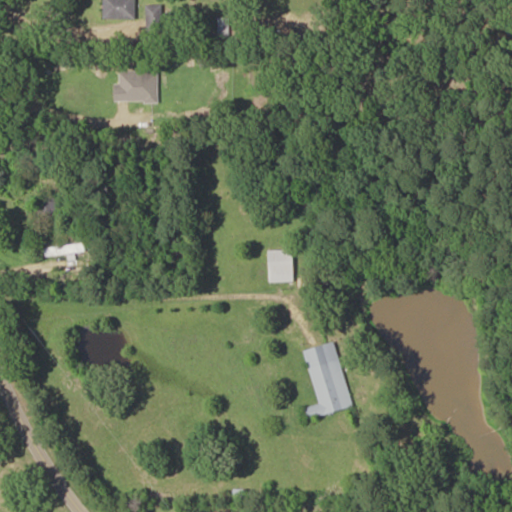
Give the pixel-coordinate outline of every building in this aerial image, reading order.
[(103,0),(103,19),(136,19),(136,0),(103,0)] [(162,29),(162,6),(147,6),(147,29),(162,29)] [(218,35),(228,35),(228,18),(218,18),(218,35)] [(159,102),(159,71),(117,71),(117,102),(159,102)] [(38,221),(58,220),(57,194),(37,195),(38,221)] [(45,248),(46,256),(85,251),(84,243),(45,248)] [(294,282),(294,249),(270,249),(270,282),(294,282)] [(337,342),(305,350),(318,404),(306,407),(308,418),(352,408),(337,342)] [(246,499),(246,489),(234,489),(234,499),(246,499)]
